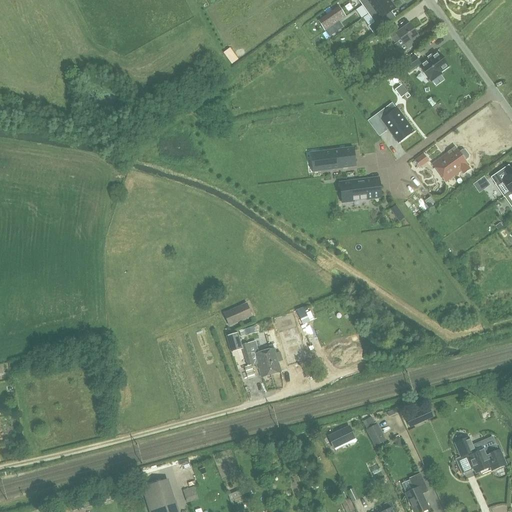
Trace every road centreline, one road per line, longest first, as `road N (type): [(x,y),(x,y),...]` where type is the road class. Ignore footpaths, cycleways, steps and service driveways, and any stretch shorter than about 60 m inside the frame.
road 1 (track): [(0,468),(302,389)]
road 2 (track): [(489,328),(394,192)]
road 3 (residential): [(511,114),(429,0)]
